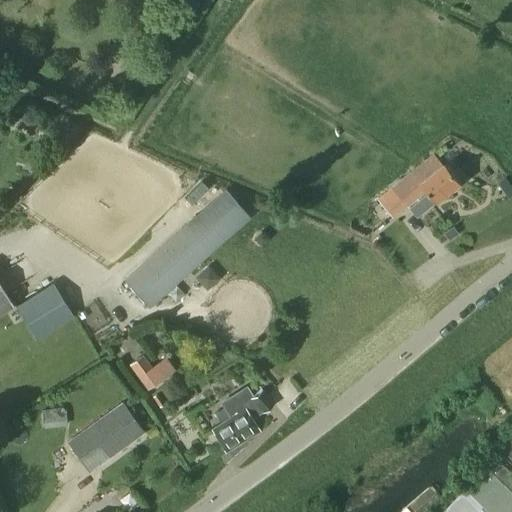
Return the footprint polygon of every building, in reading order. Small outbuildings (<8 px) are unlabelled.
[(194,14),(199,1),(197,0),(184,0),(181,8),(194,14)] [(123,117),(128,105),(113,98),(108,111),(123,117)] [(36,126),(39,118),(24,113),(21,120),(36,126)] [(438,204),(461,185),(445,165),(443,166),(433,155),(379,199),(394,217),(409,205),(419,217),(437,203),(438,204)] [(511,197),(511,186),(505,177),(498,183),(509,200),(511,197)] [(206,179),(189,196),(204,210),(220,192),(206,179)] [(251,217),(227,191),(125,281),(149,308),(251,217)] [(261,232),(254,239),(262,246),(269,239),(261,232)] [(218,280),(206,267),(199,273),(211,287),(218,280)] [(0,312),(13,304),(0,282),(0,312)] [(73,315),(53,283),(16,306),(36,339),(73,315)] [(162,379),(143,354),(129,364),(147,389),(162,379)] [(253,395),(247,384),(220,401),(231,418),(213,430),(227,452),(254,435),(251,431),(256,428),(252,421),(275,403),(263,388),(253,395)] [(145,432),(123,401),(67,441),(89,472),(145,432)] [(66,425),(64,407),(42,409),(43,427),(66,425)] [(511,439),(501,452),(511,462),(511,439)] [(511,489),(487,466),(446,511),(477,511),(483,505),(490,511),(510,511),(511,510),(511,489)]
